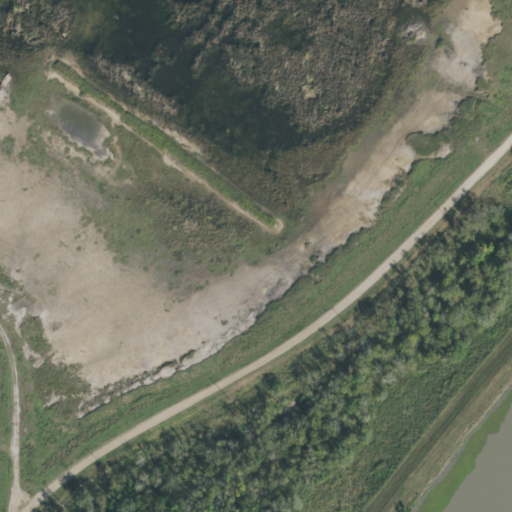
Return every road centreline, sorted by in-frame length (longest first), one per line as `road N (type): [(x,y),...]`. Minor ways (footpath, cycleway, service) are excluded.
road 1 (residential): [(22,511),(116,442),(266,360),(375,279),(511,138)]
road 2 (residential): [(405,511),(511,383)]
